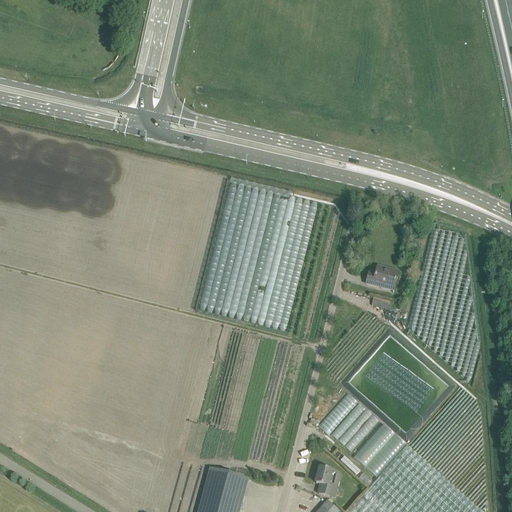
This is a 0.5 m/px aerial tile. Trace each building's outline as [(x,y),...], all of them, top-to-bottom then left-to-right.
[(395,288),(396,283),(398,273),(378,268),(376,276),(369,274),(367,284),(380,288),(381,284),(395,288)] [(392,311),(394,303),(374,298),(372,306),(392,311)] [(319,425),(367,468),(396,436),(347,393),(319,425)] [(481,511),(407,447),(349,511),(338,511),(328,502),(319,511),(481,511)] [(198,511),(240,511),(249,480),(239,477),(210,469),(200,507),(198,511)] [(340,474),(330,471),(320,469),(316,484),(321,485),(318,494),(334,498),(340,474)]
